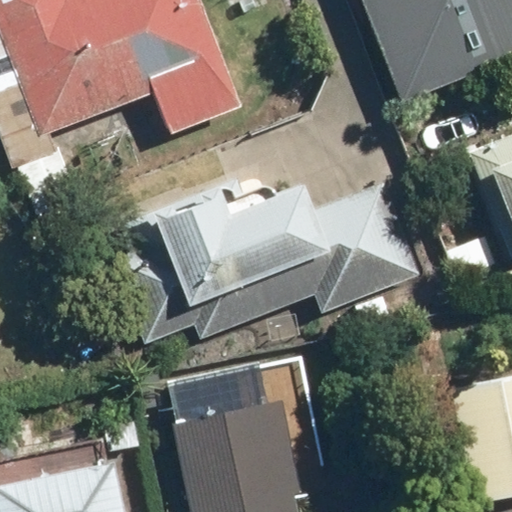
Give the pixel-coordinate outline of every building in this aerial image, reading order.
[(0,0),(0,167),(4,167),(21,214),(63,199),(38,130),(145,91),(160,133),(230,107),(191,0),(0,0)] [(511,0),(363,0),(398,88),(511,43),(511,0)] [(511,136),(476,151),(511,237),(511,136)] [(229,332),(332,288),(340,307),(422,273),(383,180),(316,208),(304,179),(225,212),(213,186),(121,224),(131,248),(111,256),(148,345),(221,314),(229,332)] [(348,330),(358,380),(405,371),(395,321),(348,330)] [(511,373),(445,386),(468,503),(511,494),(511,373)] [(301,511),(277,396),(171,418),(190,511),(301,511)] [(0,479),(0,511),(117,511),(106,458),(0,479)]
